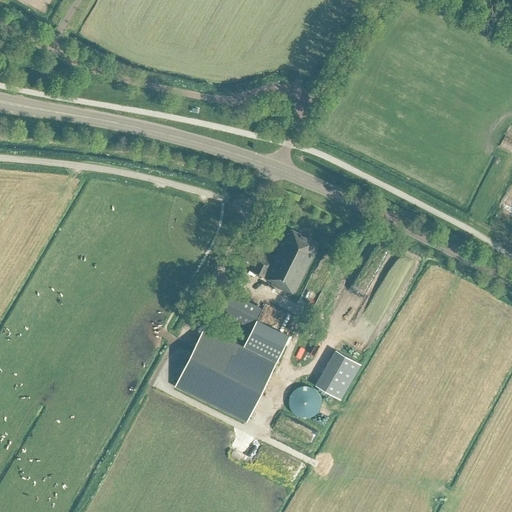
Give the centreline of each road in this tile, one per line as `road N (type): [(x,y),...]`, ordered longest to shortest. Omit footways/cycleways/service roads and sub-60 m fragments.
road 1 (unclassified): [(277,167),(308,105),(292,84),(209,94),(75,64),(0,25)]
road 2 (secondary): [(277,167),(210,145),(0,102)]
road 3 (track): [(0,159),(168,180),(238,199)]
road 4 (secondary): [(341,190),(511,277)]
road 5 (track): [(377,0),(308,105)]
